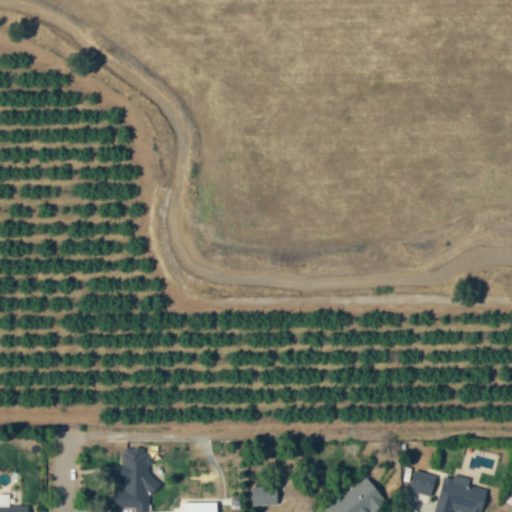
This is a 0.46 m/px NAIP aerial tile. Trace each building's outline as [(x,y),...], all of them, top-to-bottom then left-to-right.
[(121,448),(121,488),(113,488),(113,509),(149,509),(149,493),(153,493),(153,454),(143,454),(143,447),(121,448)] [(431,496),(435,475),(412,471),(408,492),(431,496)] [(434,511),(451,511),(452,511),(455,511),(481,511),(488,481),(453,473),(452,479),(442,477),(434,511)] [(321,511),(376,511),(387,504),(366,476),(321,511)] [(251,505),(277,505),(278,486),(251,486),(251,505)] [(0,511),(28,511),(28,506),(9,506),(9,494),(0,494),(0,511)] [(216,511),(216,502),(183,502),(183,511),(216,511)]
